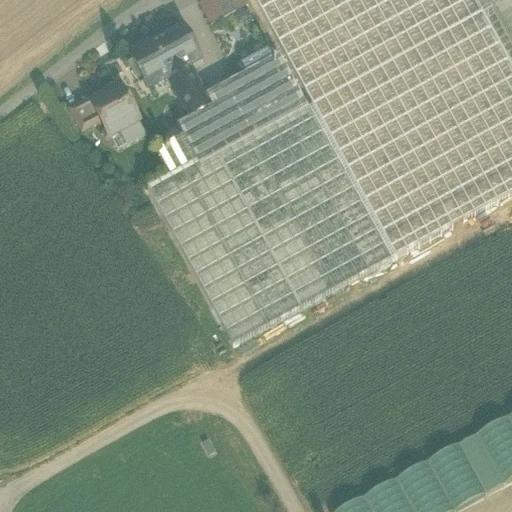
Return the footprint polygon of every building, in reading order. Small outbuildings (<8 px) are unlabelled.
[(367,0),(245,0),(295,91),(307,112),(313,108),(395,260),(482,212),(483,212),(400,61),(367,0)] [(367,0),(400,61),(493,10),(495,9),(511,0),(367,0)] [(511,40),(511,0),(495,9),(511,40)] [(511,45),(493,10),(400,61),(483,212),(482,212),(487,222),(511,208),(511,45)] [(152,47),(148,49),(165,80),(167,83),(190,70),(203,62),(184,28),(152,47)] [(149,42),(126,55),(145,90),(165,80),(148,49),(152,47),(149,42)] [(190,70),(169,83),(189,120),(199,116),(211,109),(205,98),(190,70)] [(278,70),(235,93),(248,117),(291,93),(278,70)] [(199,116),(177,128),(182,138),(196,163),(200,171),(259,138),(248,117),(235,93),(231,84),(205,98),(211,109),(199,116)] [(114,87),(107,91),(105,100),(93,106),(92,107),(101,125),(104,130),(103,136),(106,141),(111,142),(116,139),(118,134),(137,123),(118,88),(114,87)] [(291,93),(248,117),(259,138),(307,112),(295,91),(291,93)] [(90,101),(69,113),(81,136),(101,125),(92,107),(93,106),(90,101)] [(259,138),(200,171),(196,163),(169,177),(146,190),(233,348),(395,260),(313,108),(307,112),(259,138)] [(182,138),(156,153),(169,177),(196,163),(182,138)] [(412,256),(384,266),(390,283),(418,273),(412,256)] [(511,418),(475,439),(503,489),(511,483),(511,418)] [(458,449),(343,511),(460,511),(486,498),(458,449)]
